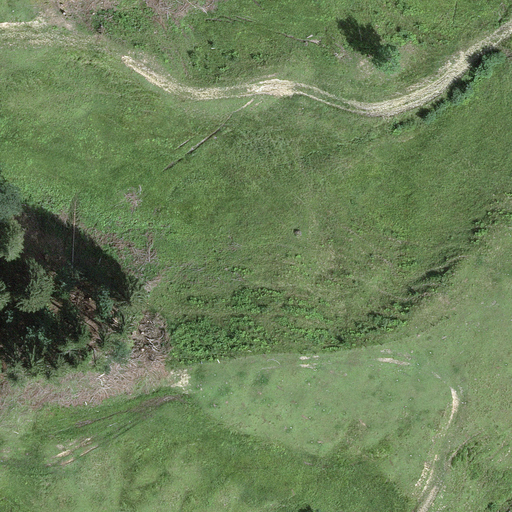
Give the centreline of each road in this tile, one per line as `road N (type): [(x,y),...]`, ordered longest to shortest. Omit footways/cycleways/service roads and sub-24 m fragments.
road 1 (track): [(511,35),(399,106),(282,90),(183,96),(118,61),(0,41)]
road 2 (track): [(458,401),(411,511)]
